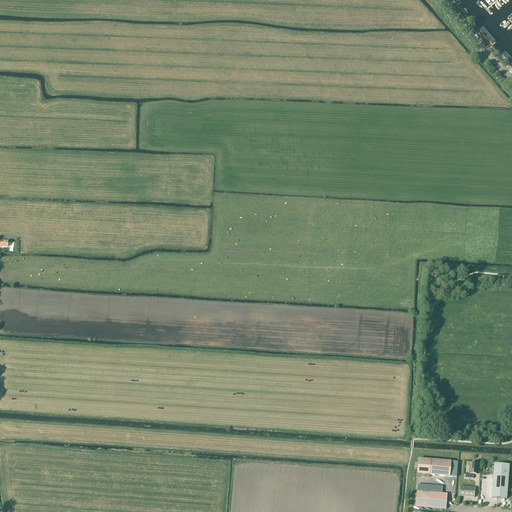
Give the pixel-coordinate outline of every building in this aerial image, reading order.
[(496,43),(483,27),(479,31),(493,46),(496,43)] [(511,60),(510,58),(505,53),(499,46),(495,49),(499,53),(511,65),(511,60)] [(429,475),(449,477),(451,462),(431,460),(431,461),(420,460),(420,464),(419,464),(418,469),(419,469),(419,474),(429,475)] [(478,464),(469,463),(469,474),(465,474),(465,478),(473,479),(473,474),(477,475),(478,464)] [(493,475),(491,498),(506,499),(508,476),(509,466),(494,465),(493,475)] [(460,487),(459,497),(474,498),(475,488),(460,487)] [(415,507),(445,509),(447,494),(417,492),(415,507)]
